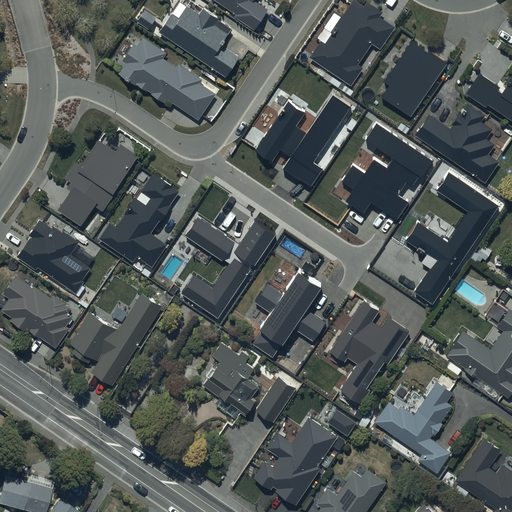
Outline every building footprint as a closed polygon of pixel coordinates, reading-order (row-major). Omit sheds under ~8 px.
[(216,0),(257,28),(269,10),(254,0),(216,0)] [(373,43),(380,48),(396,24),(360,0),(354,0),(332,33),(329,31),(312,56),(351,83),(362,66),(359,64),(373,43)] [(232,28),(194,3),(191,8),(184,4),(175,17),(170,14),(159,31),(228,76),(241,56),(222,43),(232,28)] [(131,76),(157,95),(161,91),(197,119),(218,92),(142,35),(116,69),(129,79),(131,76)] [(390,84),(383,95),(411,115),(448,63),(415,40),(386,81),(390,84)] [(511,81),(507,88),(481,71),(467,93),(511,121),(511,81)] [(494,127),(482,119),(487,112),(469,100),(453,125),(433,111),(418,133),(486,180),(499,161),(489,154),(494,146),(486,140),(494,127)] [(295,161),(305,146),(278,127),(271,137),(275,139),(259,163),(283,179),(295,161)] [(78,161),(64,182),(73,188),(60,209),(83,224),(96,205),(103,210),(138,155),(121,144),(117,150),(98,139),(82,164),(78,161)] [(305,146),(295,161),(307,170),(318,155),(305,146)] [(431,172),(409,157),(343,256),(366,271),(431,172)] [(180,189),(151,172),(141,189),(145,192),(141,198),(136,195),(117,227),(108,221),(99,237),(134,259),(137,255),(153,265),(167,242),(153,233),(180,189)] [(41,221),(20,254),(75,289),(96,256),(41,221)] [(8,313),(6,317),(58,345),(73,316),(68,313),(72,305),(16,275),(1,303),(6,306),(3,310),(8,313)] [(207,297),(255,327),(267,307),(246,293),(251,285),(239,278),(234,287),(219,277),(207,297)] [(347,344),(376,299),(353,284),(324,329),(347,344)] [(77,352),(90,360),(92,357),(98,360),(95,364),(99,366),(96,371),(114,382),(161,305),(140,292),(118,328),(90,311),(69,343),(79,349),(77,352)] [(497,326),(502,330),(491,347),(463,328),(451,347),(452,348),(448,355),(454,360),(449,367),(460,375),(464,369),(479,379),(480,377),(510,397),(511,393),(511,308),(510,307),(497,326)] [(294,364),(305,346),(275,326),(263,344),(294,364)] [(213,354),(221,360),(203,383),(219,395),(215,401),(235,416),(241,408),(246,411),(254,400),(250,397),(259,385),(248,376),(254,367),(246,361),(251,355),(243,349),(240,354),(223,341),(213,354)] [(324,450),(329,441),(334,444),(383,368),(358,352),(310,429),(313,430),(307,439),(324,450)] [(295,384),(279,374),(256,407),(273,418),(295,384)] [(375,422),(421,453),(418,458),(439,473),(453,452),(434,439),(457,405),(448,399),(453,391),(437,380),(415,413),(403,405),(401,407),(391,400),(375,422)] [(502,449),(486,437),(455,481),(458,483),(455,488),(467,496),(470,492),(481,499),(477,505),(487,511),(511,511),(511,469),(504,463),(498,472),(490,466),(502,449)] [(5,448),(0,463),(0,466),(10,469),(16,452),(5,448)] [(365,511),(387,481),(367,467),(362,475),(354,470),(338,492),(328,486),(317,503),(322,506),(317,511),(313,511),(314,511),(313,511),(365,511)] [(43,511),(50,488),(3,475),(0,485),(0,503),(30,511),(43,511)] [(76,511),(59,498),(49,511),(76,511)] [(436,511),(423,502),(415,511),(436,511)]
